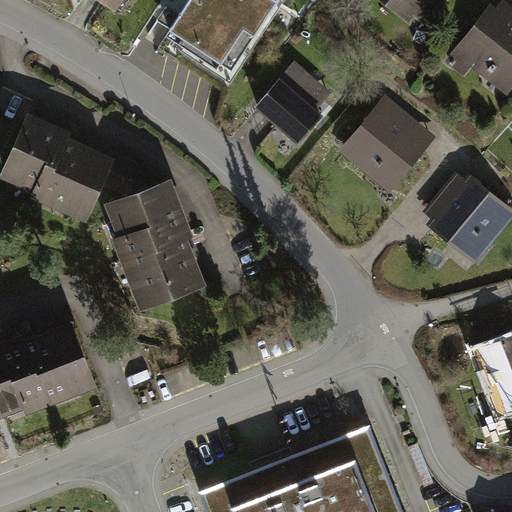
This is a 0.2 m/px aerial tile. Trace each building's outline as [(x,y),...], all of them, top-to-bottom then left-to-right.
[(188,0),(170,29),(222,63),(244,29),(254,36),(278,0),(188,0)] [(401,0),(411,7),(416,0),(419,0),(433,11),(441,0),(401,0)] [(490,11),(459,50),(507,87),(511,80),(511,8),(502,1),(493,13),(490,11)] [(294,63),(258,104),(298,139),(319,114),(302,99),(317,83),(294,63)] [(377,110),(345,149),(371,170),(378,163),(395,177),(421,146),(377,110)] [(29,117),(5,172),(23,180),(26,178),(37,183),(37,189),(68,203),(68,206),(85,214),(100,181),(109,160),(63,139),(65,133),(29,117)] [(112,153),(109,160),(100,181),(125,192),(137,164),(112,153)] [(472,180),(435,224),(466,249),(481,232),(488,238),(510,212),(472,180)] [(167,182),(112,204),(118,222),(122,222),(126,233),(122,239),(139,284),(137,287),(143,303),(199,282),(181,234),(187,232),(167,182)] [(20,337),(0,344),(0,409),(10,406),(10,402),(21,397),(27,402),(72,385),(75,387),(91,380),(70,325),(22,342),(20,337)] [(511,336),(478,349),(501,410),(511,405),(511,336)] [(252,470),(200,490),(208,511),(402,511),(368,424),(293,454),(299,467),(258,483),(252,470)]
